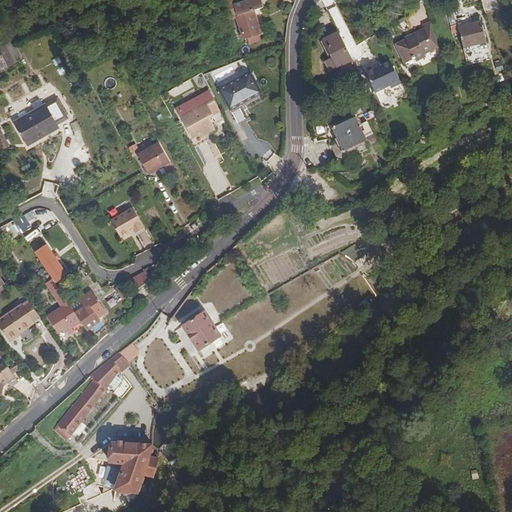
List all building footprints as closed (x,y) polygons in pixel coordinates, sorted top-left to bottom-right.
[(226,3),(232,23),(237,21),(243,39),(260,34),(252,11),(264,8),(260,0),(245,0),(233,4),(233,1),(230,2),(226,3)] [(497,9),(495,0),(489,0),(482,1),(483,11),(497,9)] [(460,35),(458,27),(453,10),(451,10),(447,11),(454,35),(460,35)] [(152,21),(145,24),(147,29),(155,26),(152,21)] [(460,35),(463,48),(486,43),(480,22),(458,27),(460,35)] [(425,55),(438,48),(430,23),(423,26),(424,30),(415,34),(416,36),(397,45),(406,63),(414,58),(416,62),(426,57),(425,55)] [(339,32),(337,28),(318,38),(320,42),(339,32)] [(167,29),(156,35),(164,49),(175,43),(167,29)] [(339,32),(320,42),(330,61),(326,63),(330,71),(352,60),(339,32)] [(0,48),(0,67),(2,72),(24,62),(16,42),(0,48)] [(86,51),(78,55),(80,59),(83,57),(85,60),(98,53),(95,48),(87,53),(86,51)] [(390,60),(381,65),(376,68),(374,64),(364,69),(375,92),(389,85),(391,88),(401,83),(390,60)] [(202,75),(205,81),(213,77),(211,72),(202,75)] [(250,72),(219,89),(230,111),(262,93),(250,72)] [(352,80),(354,85),(364,85),(360,76),(352,80)] [(203,97),(209,109),(216,106),(210,94),(203,97)] [(214,118),(209,109),(203,97),(202,96),(180,108),(178,113),(196,145),(203,142),(198,134),(207,130),(208,131),(210,131),(212,130),(213,128),(214,126),(214,125),(211,119),(214,118)] [(28,146),(40,139),(38,136),(58,126),(57,124),(68,118),(57,100),(46,107),(45,105),(15,122),(28,146)] [(366,119),(369,118),(378,113),(376,109),(363,114),(366,119)] [(372,124),(381,120),(378,113),(369,118),(372,124)] [(375,137),(366,119),(363,114),(332,128),(336,136),(329,139),(332,145),(339,141),(344,152),(375,137)] [(38,136),(40,139),(59,128),(58,126),(38,136)] [(150,174),(164,166),(171,162),(159,142),(138,154),(150,174)] [(171,162),(164,166),(169,175),(175,172),(171,162)] [(131,209),(109,222),(119,240),(133,232),(134,235),(143,230),(131,209)] [(24,233),(31,228),(23,216),(15,222),(24,233)] [(47,246),(35,254),(45,269),(52,264),(57,261),(47,246)] [(52,264),(45,269),(50,276),(56,271),(52,264)] [(77,336),(87,329),(77,314),(67,300),(58,288),(52,278),(44,284),(61,306),(47,317),(58,333),(64,328),(68,333),(72,330),(77,336)] [(152,280),(136,291),(142,300),(158,289),(152,280)] [(63,284),(58,288),(67,300),(72,296),(63,284)] [(90,306),(96,316),(106,310),(95,293),(85,299),(90,306)] [(364,297),(368,302),(373,298),(368,293),(364,297)] [(36,324),(42,319),(30,303),(24,307),(23,306),(0,321),(0,328),(9,341),(19,333),(21,336),(37,326),(36,324)] [(77,314),(87,329),(99,321),(96,316),(90,306),(77,314)] [(221,336),(205,313),(184,326),(200,350),(221,336)] [(22,338),(21,336),(19,333),(9,341),(12,345),(22,338)] [(118,354),(128,362),(141,353),(133,343),(118,354)] [(128,362),(118,354),(109,361),(120,370),(121,372),(131,364),(128,362)] [(120,370),(109,361),(90,377),(93,379),(58,427),(71,436),(120,370)] [(9,386),(17,382),(7,366),(0,370),(0,398),(4,399),(5,391),(4,389),(9,386)] [(20,386),(17,382),(9,386),(12,391),(20,386)] [(159,459),(154,456),(150,455),(151,445),(123,443),(123,442),(119,441),(119,443),(112,442),(112,446),(111,446),(109,458),(110,458),(110,462),(125,464),(122,471),(108,468),(106,482),(117,484),(115,490),(138,493),(145,475),(147,475),(151,476),(153,477),(159,459)]
